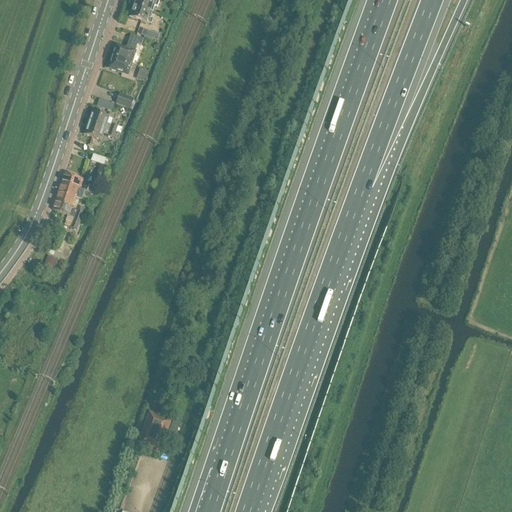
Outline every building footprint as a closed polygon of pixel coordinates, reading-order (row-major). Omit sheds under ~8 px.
[(134,0),(132,6),(152,13),(154,7),(157,8),(159,3),(151,0),(134,0)] [(130,14),(132,15),(130,18),(151,26),(153,20),(150,19),(152,13),(132,6),(130,14)] [(160,36),(143,30),(141,36),(157,42),(160,36)] [(126,50),(116,46),(112,58),(132,65),(137,52),(135,51),(137,45),(141,46),(143,40),(131,36),(126,50)] [(108,70),(128,76),(132,65),(112,58),(108,70)] [(134,99),(119,94),(116,105),(130,110),(134,99)] [(109,118),(92,112),(88,124),(120,135),(122,129),(111,125),(107,124),(109,118)] [(120,135),(88,124),(84,136),(101,142),(104,135),(107,136),(107,137),(118,140),(120,135)] [(83,181),(65,175),(62,184),(80,190),(83,181)] [(59,194),(75,199),(79,200),(82,190),(80,190),(62,184),(59,194)] [(85,185),(83,191),(94,194),(95,190),(93,189),(93,187),(85,185)] [(56,203),(76,209),(75,212),(83,214),(84,214),(83,214),(85,209),(76,207),(79,200),(75,199),(59,194),(56,203)] [(66,221),(64,226),(77,231),(83,214),(75,212),(76,209),(56,203),(53,212),(67,216),(65,221),(66,221)] [(53,272),(58,261),(48,256),(43,268),(53,272)] [(172,421),(149,412),(137,446),(161,454),(172,421)]
